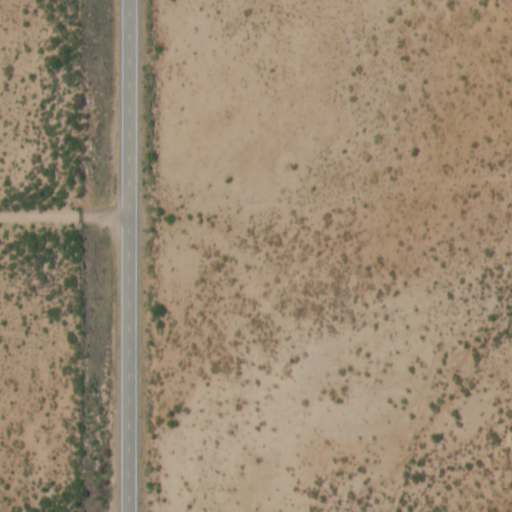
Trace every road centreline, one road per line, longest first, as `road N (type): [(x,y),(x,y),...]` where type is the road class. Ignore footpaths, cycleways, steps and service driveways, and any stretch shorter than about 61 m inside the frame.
road 1 (primary): [(123,511),(124,0)]
road 2 (residential): [(0,216),(124,219)]
